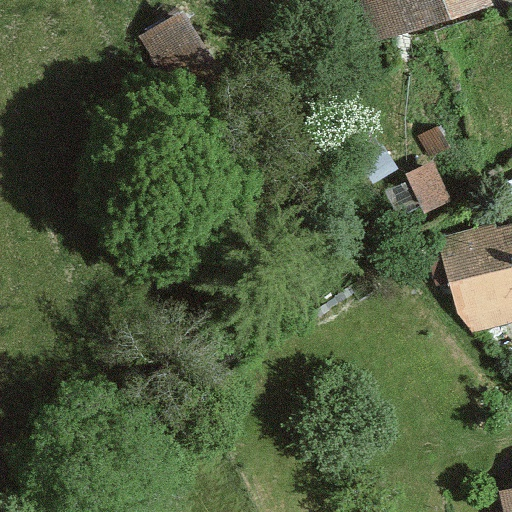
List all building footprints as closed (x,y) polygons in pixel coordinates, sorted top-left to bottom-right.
[(352,0),(367,43),(482,4),(481,0),(352,0)] [(203,68),(171,16),(134,38),(166,91),(203,68)] [(445,203),(429,165),(401,177),(417,215),(445,203)] [(511,225),(490,231),(488,224),(432,237),(456,334),(511,320),(511,225)] [(511,511),(511,461),(511,462),(511,467),(511,491),(495,495),(498,511),(511,511)]
